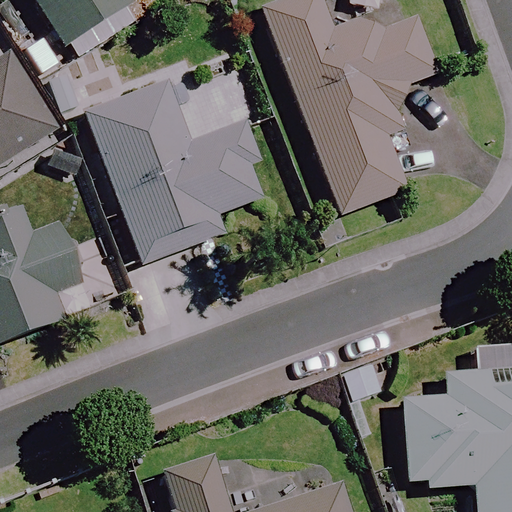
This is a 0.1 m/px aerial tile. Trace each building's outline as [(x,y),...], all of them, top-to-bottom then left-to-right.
[(133,10),(125,0),(24,0),(61,56),(133,10)] [(403,0),(386,0),(375,4),(373,0),(304,0),(260,17),(337,220),(405,195),(386,145),(401,139),(385,98),(434,80),(403,0)] [(0,170),(53,138),(6,63),(0,66),(0,170)] [(188,151),(167,92),(86,122),(140,272),(223,242),(215,221),(260,205),(235,134),(188,151)] [(48,247),(35,212),(0,225),(0,349),(60,327),(53,309),(84,297),(62,241),(48,247)] [(511,511),(511,352),(472,354),(473,380),(441,381),(442,407),(401,408),(405,493),(472,491),(473,511),(511,511)] [(280,511),(232,511),(219,467),(157,486),(164,511),(349,511),(344,493),(280,511)]
